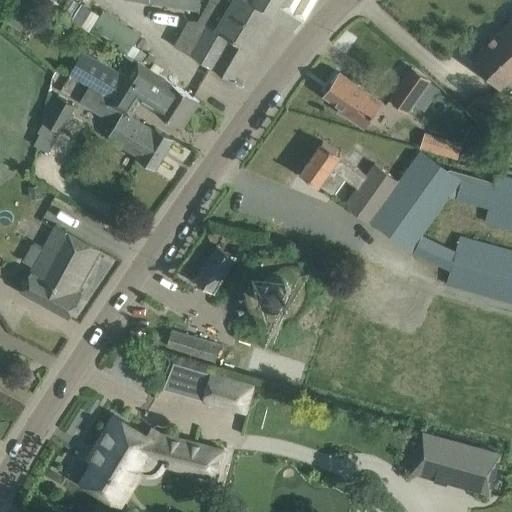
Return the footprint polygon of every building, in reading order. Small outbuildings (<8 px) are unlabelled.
[(91,29),(100,12),(77,0),(68,17),(91,29)] [(199,0),(140,0),(148,1),(148,2),(198,9),(199,0)] [(189,19),(174,45),(233,79),(279,0),(209,0),(198,20),(189,19)] [(92,26),(120,43),(118,46),(131,55),(144,36),(103,9),(92,26)] [(502,88),(511,78),(511,19),(473,56),(502,88)] [(366,23),(349,41),(394,81),(410,62),(366,23)] [(88,60),(78,77),(90,84),(118,98),(114,104),(131,115),(141,100),(182,127),(199,100),(156,72),(155,73),(137,61),(128,76),(97,58),(88,60)] [(429,79),(428,78),(411,67),(390,98),(407,110),(429,79)] [(382,101),(356,83),(340,72),(324,94),(341,106),(339,109),(364,128),(382,101)] [(432,82),(416,98),(424,105),(439,88),(432,82)] [(43,121),(60,131),(75,105),(58,96),(43,121)] [(114,104),(107,117),(116,123),(108,136),(139,155),(138,157),(155,167),(173,138),(156,128),(155,129),(131,115),(114,104)] [(419,147),(456,159),(461,144),(425,131),(419,147)] [(409,250),(421,233),(460,178),(445,167),(449,161),(441,155),(436,161),(420,149),(398,181),(374,163),(366,174),(340,155),(341,154),(322,141),(300,171),(333,195),(346,176),(358,185),(345,204),(409,250)] [(511,178),(498,174),(484,221),(511,229),(511,178)] [(99,248),(82,238),(55,224),(20,290),(68,317),(81,294),(76,291),(99,248)] [(447,283),(511,301),(511,250),(459,236),(447,283)] [(214,292),(214,291),(236,259),(216,245),(194,278),(214,292)] [(277,307),(279,307),(281,306),(283,305),(285,304),(286,302),(287,301),(288,299),(289,297),(290,296),(290,294),(290,292),(290,290),(290,288),(289,286),(289,284),(287,282),(286,281),(285,279),(283,278),(281,277),(280,276),(278,276),(276,276),(274,276),(272,276),(270,276),(268,277),(266,278),(265,279),(263,280),(262,282),(261,284),(260,285),(259,287),(259,289),(259,291),(259,293),(259,295),(260,297),(260,299),(262,301),(263,302),(264,303),(266,305),(268,306),(269,306),(271,307),(273,307),(275,307),(277,307)] [(215,361),(220,343),(172,329),(167,346),(215,361)] [(210,371),(173,362),(163,389),(202,398),(202,401),(246,413),(254,382),(210,369),(210,371)] [(469,408),(471,401),(460,399),(459,406),(469,408)] [(120,505),(142,470),(148,472),(153,472),(157,470),(162,463),(217,479),(225,446),(160,429),(152,425),(147,434),(113,414),(86,459),(92,462),(80,481),(120,505)] [(420,434),(409,472),(486,493),(497,455),(420,434)]
